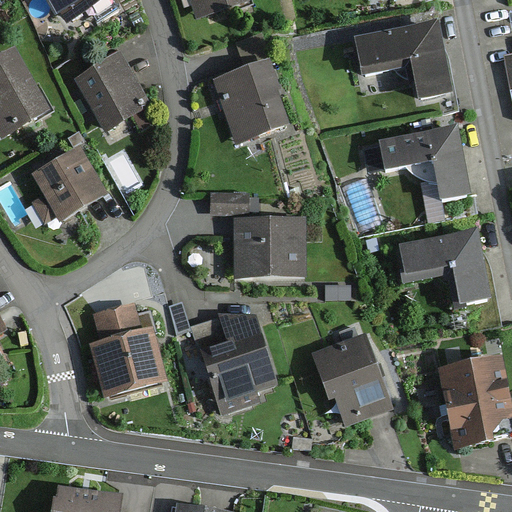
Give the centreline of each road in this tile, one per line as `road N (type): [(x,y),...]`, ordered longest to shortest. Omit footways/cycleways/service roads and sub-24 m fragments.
road 1 (residential): [(39,304),(125,252),(161,210),(178,127),(150,0)]
road 2 (residential): [(66,451),(423,493)]
road 3 (residential): [(464,0),(511,239)]
road 4 (residential): [(66,451),(60,376),(39,304)]
